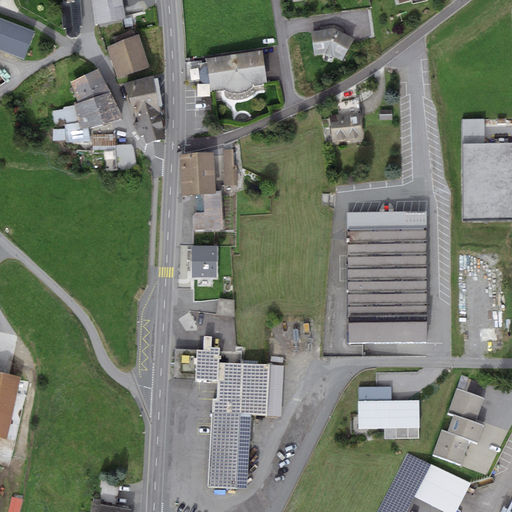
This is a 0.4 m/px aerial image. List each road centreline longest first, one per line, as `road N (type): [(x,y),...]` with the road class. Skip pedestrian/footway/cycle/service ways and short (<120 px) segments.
road 1 (residential): [(511,363),(351,368),(271,511)]
road 2 (primary): [(159,394),(170,160)]
road 3 (residential): [(159,394),(118,376),(82,314),(0,235)]
road 4 (residential): [(291,108),(406,47),(466,0)]
road 5 (primary): [(172,146),(168,0)]
road 6 (residential): [(170,160),(134,141),(91,45)]
road 7 (residential): [(172,146),(214,145),(291,108)]
